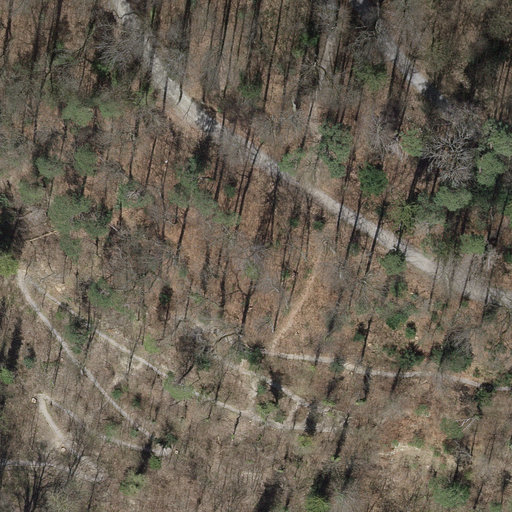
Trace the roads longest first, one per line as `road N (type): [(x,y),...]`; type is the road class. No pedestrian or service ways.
road 1 (track): [(458,284),(211,127),(160,76),(119,0)]
road 2 (track): [(354,0),(403,67),(463,125),(497,143)]
